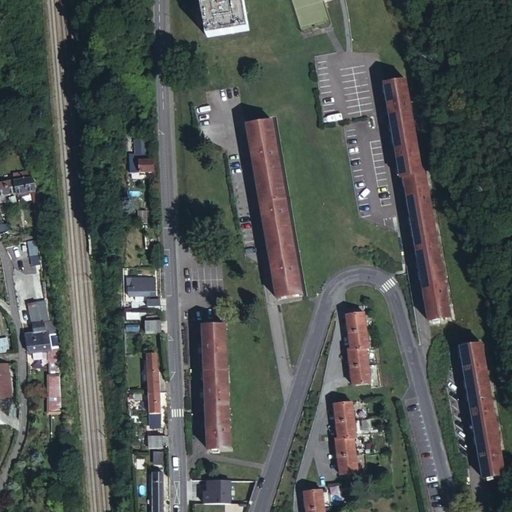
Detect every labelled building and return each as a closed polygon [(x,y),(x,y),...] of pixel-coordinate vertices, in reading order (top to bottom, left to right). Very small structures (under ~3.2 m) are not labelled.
[(202,0),(209,34),(251,26),(245,0),(202,0)] [(388,82),(396,131),(417,128),(409,78),(388,82)] [(274,119),(249,123),(259,180),(284,176),(274,119)] [(404,176),(406,175),(425,172),(417,128),(396,131),(404,176)] [(131,152),(131,159),(140,158),(140,152),(148,152),(147,136),(135,137),(136,152),(131,152)] [(140,158),(140,170),(155,170),(148,152),(140,152),(140,158)] [(131,170),(140,170),(140,158),(131,159),(131,170)] [(18,180),(37,177),(36,171),(17,174),(18,180)] [(406,175),(415,225),(436,222),(428,172),(425,172),(406,175)] [(269,239),(295,234),(284,176),(259,180),(269,239)] [(39,191),(37,177),(18,180),(20,189),(21,192),(21,195),(39,191)] [(20,189),(18,180),(0,183),(0,196),(21,192),(20,189)] [(47,225),(42,194),(36,195),(41,225),(47,225)] [(150,209),(142,209),(142,222),(150,222),(150,209)] [(415,225),(422,268),(443,265),(436,222),(415,225)] [(269,239),(279,297),(304,293),(295,234),(269,239)] [(443,265),(422,268),(431,319),(452,315),(443,265)] [(131,277),(131,286),(139,286),(139,282),(157,281),(157,275),(131,277)] [(139,286),(131,286),(131,295),(138,295),(152,294),(152,297),(158,297),(157,281),(139,282),(139,286)] [(150,298),(149,299),(150,305),(162,305),(162,297),(158,297),(152,297),(150,298)] [(149,311),(140,312),(141,317),(141,320),(149,319),(149,311)] [(351,333),(369,331),(367,314),(349,316),(351,333)] [(35,332),(29,333),(32,352),(53,349),(55,392),(64,391),(62,348),(63,347),(59,319),(37,323),(37,325),(34,326),(35,332)] [(164,319),(149,319),(150,332),(164,331),(164,319)] [(206,353),(207,368),(230,367),(227,322),(206,324),(206,342),(206,353)] [(371,349),(369,331),(351,333),(353,351),(368,349),(371,349)] [(1,337),(2,351),(10,350),(8,336),(1,337)] [(470,389),(492,385),(485,342),(463,346),(470,389)] [(368,349),(353,351),(351,351),(353,368),(371,366),(368,349)] [(149,354),(150,370),(161,370),(160,353),(149,354)] [(9,364),(0,364),(0,394),(11,394),(9,364)] [(371,366),(353,368),(355,386),(373,384),(371,366)] [(230,367),(207,368),(208,387),(209,397),(209,412),(232,410),(230,367)] [(150,370),(151,391),(163,390),(162,370),(161,370),(150,370)] [(470,389),(477,433),(499,429),(492,385),(470,389)] [(163,390),(151,391),(152,412),(164,411),(163,390)] [(64,391),(55,392),(56,402),(64,402),(64,391)] [(337,405),(339,423),(357,420),(355,403),(337,405)] [(233,448),(232,410),(209,412),(211,449),(233,448)] [(357,420),(339,423),(341,439),(356,437),(359,437),(357,420)] [(477,433),(485,476),(506,472),(499,429),(477,433)] [(152,447),(171,446),(171,435),(152,436),(152,447)] [(356,437),(341,439),(338,439),(341,455),(358,453),(356,437)] [(163,463),(164,452),(155,451),(154,463),(163,463)] [(358,453),(341,455),(343,472),(360,471),(358,453)] [(165,511),(165,471),(156,471),(156,511),(165,511)] [(231,478),(209,477),(209,487),(205,487),(206,501),(232,501),(231,478)] [(250,498),(254,490),(245,489),(244,483),(234,482),(233,497),(250,498)] [(308,509),(327,507),(325,490),(307,492),(308,509)]
